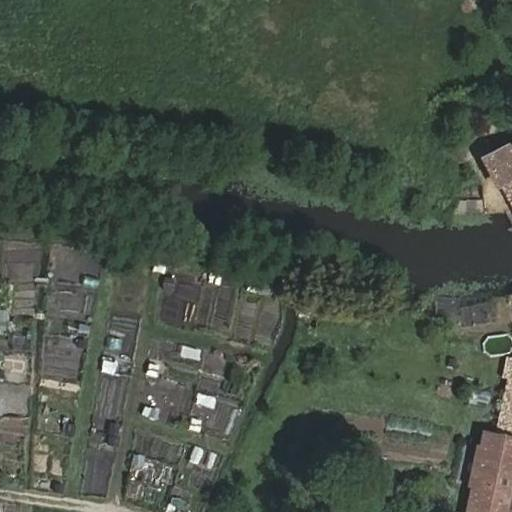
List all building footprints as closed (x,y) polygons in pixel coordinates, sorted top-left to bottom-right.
[(511,142),(486,157),(501,186),(511,179),(511,142)] [(511,179),(501,186),(511,206),(511,179)] [(247,335),(256,296),(216,286),(207,326),(247,335)] [(159,300),(158,324),(189,325),(190,301),(159,300)] [(511,511),(511,361),(508,360),(505,379),(509,380),(494,452),(511,455),(511,481),(510,493),(474,486),(468,511),(511,511)] [(468,400),(491,402),(492,390),(469,389),(468,400)] [(137,457),(133,480),(163,484),(166,460),(137,457)]
